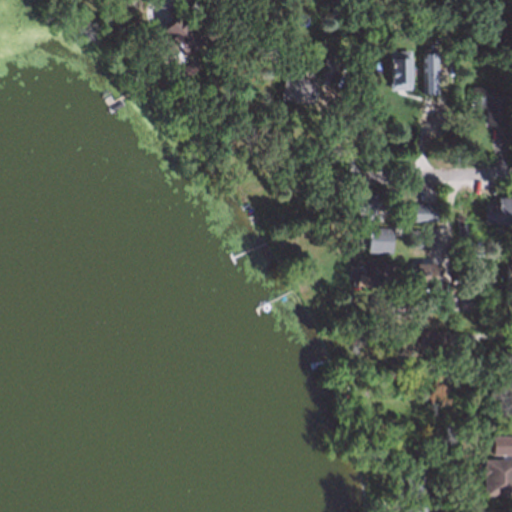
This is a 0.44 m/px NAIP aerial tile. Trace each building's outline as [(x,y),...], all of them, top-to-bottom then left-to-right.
[(161,0),(156,0),(143,14),(159,29),(175,13),(161,0)] [(184,56),(176,47),(171,52),(156,38),(163,32),(159,28),(171,16),(178,23),(184,18),(203,38),(184,56)] [(418,92),(417,49),(433,49),(434,92),(418,92)] [(389,87),(389,51),(406,51),(406,87),(389,87)] [(328,75),(317,72),(321,56),(332,59),(328,75)] [(308,103),(277,97),(282,73),(288,74),(290,67),(300,69),(298,76),(313,79),(308,103)] [(484,122),(483,105),(469,105),(469,85),(504,85),(505,123),(484,122)] [(511,221),(480,221),(480,202),(494,201),(494,190),(511,190),(511,221)] [(349,216),(349,191),(383,191),(383,205),(374,205),(374,216),(349,216)] [(453,209),(452,195),(467,195),(467,209),(453,209)] [(408,219),(408,202),(434,202),(434,219),(408,219)] [(366,250),(366,226),(390,227),(390,250),(366,250)] [(422,247),(404,246),(404,227),(422,228),(422,247)] [(392,287),(362,284),(363,267),(370,268),(370,261),(405,263),(404,275),(392,274),(392,287)] [(511,284),(503,284),(503,262),(511,261),(511,284)] [(413,285),(414,262),(433,262),(432,286),(413,285)] [(447,292),(446,283),(470,282),(470,292),(447,292)] [(455,306),(455,294),(473,294),(473,305),(455,306)] [(370,315),(369,296),(408,295),(408,314),(370,315)] [(391,356),(390,330),(444,328),(448,344),(427,345),(428,355),(391,356)] [(431,450),(431,425),(447,425),(447,450),(431,450)] [(503,436),(511,436),(511,450),(503,450),(503,436)] [(483,458),(511,458),(511,472),(511,476),(511,484),(511,492),(483,491),(483,458)] [(404,492),(403,464),(416,464),(416,483),(428,483),(429,491),(404,492)] [(399,511),(398,506),(422,503),(422,511),(399,511)]
